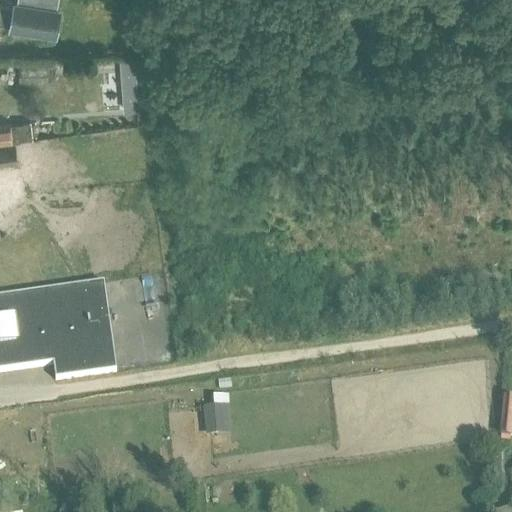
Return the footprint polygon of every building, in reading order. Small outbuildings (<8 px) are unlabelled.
[(0,24),(11,27),(11,29),(54,36),(59,8),(16,1),(15,7),(0,4),(0,24)] [(122,11),(121,17),(124,20),(130,21),(131,12),(122,11)] [(135,62),(122,63),(124,87),(137,86),(135,62)] [(20,82),(56,81),(56,66),(20,67),(20,82)] [(0,143),(32,140),(30,122),(0,125),(0,143)] [(0,166),(18,164),(15,145),(0,146),(0,166)] [(56,381),(117,373),(104,284),(0,298),(0,373),(53,366),(56,381)] [(227,398),(212,399),(215,437),(230,436),(227,398)] [(511,400),(505,400),(503,417),(501,437),(511,438),(511,400)] [(495,458),(495,489),(504,489),(505,458),(495,458)]
